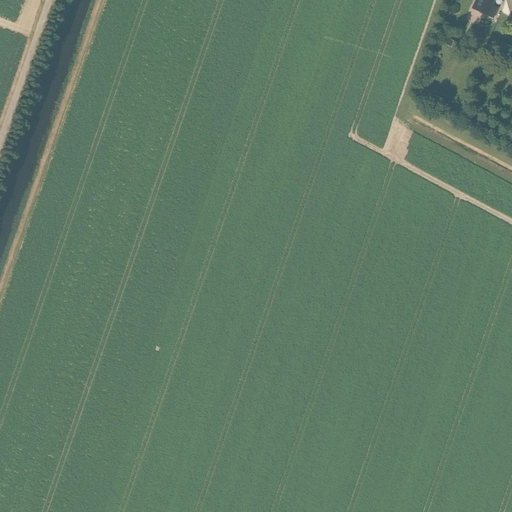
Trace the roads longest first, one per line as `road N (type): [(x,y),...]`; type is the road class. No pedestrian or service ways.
road 1 (track): [(511,162),(408,107),(400,122),(511,182)]
road 2 (unclassified): [(0,141),(49,0)]
